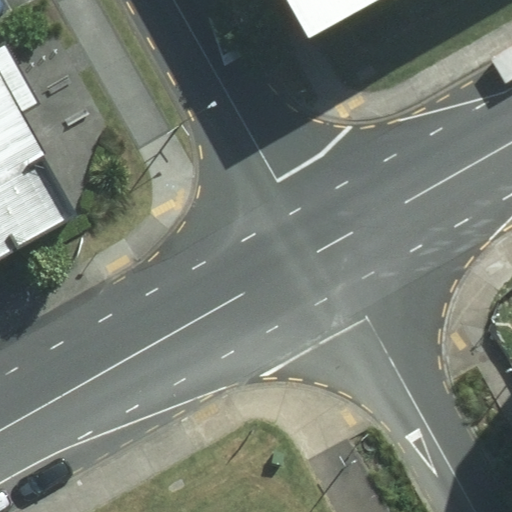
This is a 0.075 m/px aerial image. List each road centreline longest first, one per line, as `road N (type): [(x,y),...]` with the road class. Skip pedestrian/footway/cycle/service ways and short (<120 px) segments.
road 1 (unclassified): [(325,251),(0,406)]
road 2 (unclassified): [(325,251),(475,511)]
road 3 (unclassified): [(171,0),(325,251)]
road 4 (unclassified): [(511,144),(325,251)]
